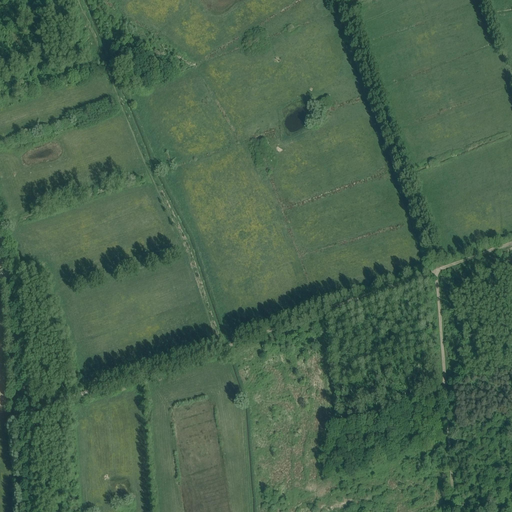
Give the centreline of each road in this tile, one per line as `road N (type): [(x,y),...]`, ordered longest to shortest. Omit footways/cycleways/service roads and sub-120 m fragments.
road 1 (track): [(24,410),(437,269)]
road 2 (track): [(437,269),(343,0)]
road 3 (track): [(437,269),(450,511)]
road 4 (tertiary): [(32,511),(13,273)]
